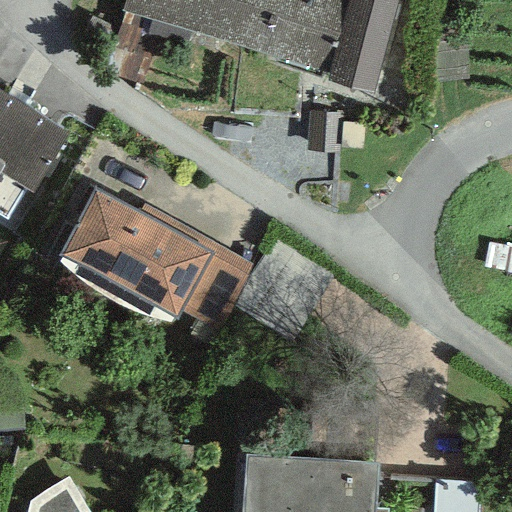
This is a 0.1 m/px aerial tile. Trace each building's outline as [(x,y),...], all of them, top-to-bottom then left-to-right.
[(125,0),(123,13),(234,46),(248,0),(125,0)] [(248,0),(234,46),(329,74),(327,81),(373,93),(397,0),(248,0)] [(70,134),(0,91),(0,216),(6,220),(24,189),(33,194),(70,134)] [(95,190),(59,256),(61,257),(172,318),(175,319),(179,310),(211,254),(137,214),(95,190)] [(211,254),(217,244),(142,204),(137,214),(211,254)] [(318,336),(348,268),(281,238),(250,306),(318,336)] [(215,332),(252,264),(217,244),(211,254),(179,310),(215,332)] [(159,320),(169,324),(172,318),(61,257),(59,263),(66,269),(76,278),(90,289),(102,297),(115,305),(127,310),(143,316),(159,320)] [(386,511),(387,511),(374,510),(377,464),(247,457),(244,511),(386,511)] [(88,511),(67,476),(29,500),(26,511),(88,511)]
